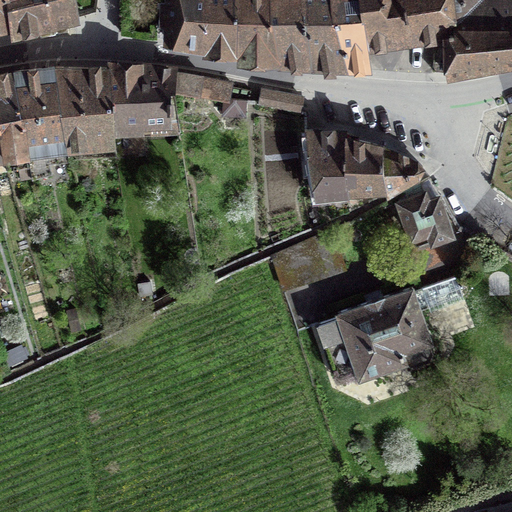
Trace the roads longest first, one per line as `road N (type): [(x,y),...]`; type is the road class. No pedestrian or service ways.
road 1 (residential): [(103,40),(441,118)]
road 2 (residential): [(441,118),(450,168),(485,208),(511,221)]
